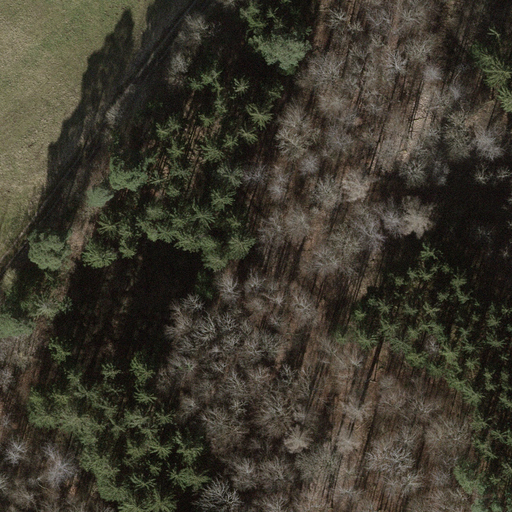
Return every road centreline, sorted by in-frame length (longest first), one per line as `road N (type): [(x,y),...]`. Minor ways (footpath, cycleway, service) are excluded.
road 1 (track): [(511,150),(360,292),(179,511)]
road 2 (track): [(0,294),(216,0)]
